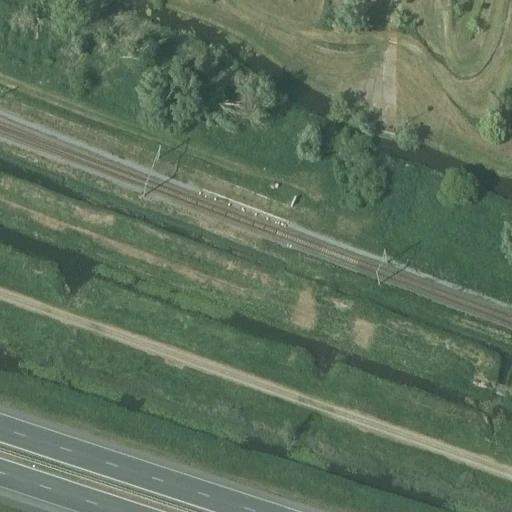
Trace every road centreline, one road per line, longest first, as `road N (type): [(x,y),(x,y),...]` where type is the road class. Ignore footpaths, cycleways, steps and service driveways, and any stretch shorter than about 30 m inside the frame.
road 1 (track): [(511,476),(0,294)]
road 2 (trunk): [(250,511),(0,428)]
road 3 (trunk): [(0,473),(114,511)]
